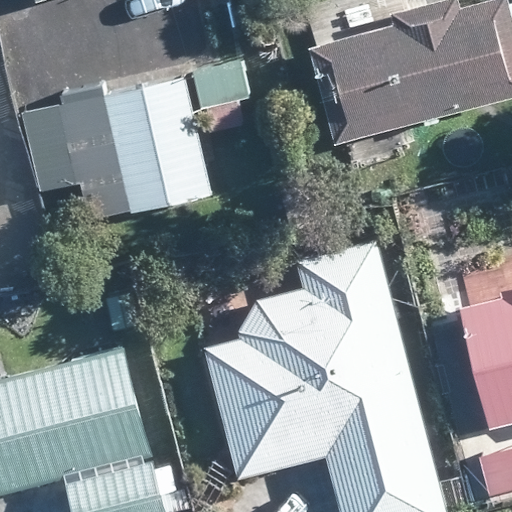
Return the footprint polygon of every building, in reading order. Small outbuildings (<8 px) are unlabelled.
[(413,16),(333,37),(327,38),(352,135),(511,92),(511,0),(427,0),(409,4),(413,16)] [(73,97),(89,179),(135,170),(143,205),(221,189),(203,103),(263,91),(256,52),(213,62),(203,63),(205,70),(73,97)] [(318,179),(289,187),(295,213),(326,204),(318,179)] [(481,511),(482,510),(476,511),(461,511),(388,232),(308,253),(315,282),(271,293),(254,324),(257,332),(220,341),(230,381),(253,469),(341,446),(358,511),(481,511)] [(204,310),(221,334),(244,317),(226,294),(204,310)] [(511,424),(511,299),(472,310),(503,427),(511,424)] [(77,469),(167,444),(138,340),(18,373),(14,355),(0,359),(0,490),(34,481),(60,473),(77,469)] [(79,475),(88,511),(197,511),(196,508),(183,511),(169,451),(79,475)]
